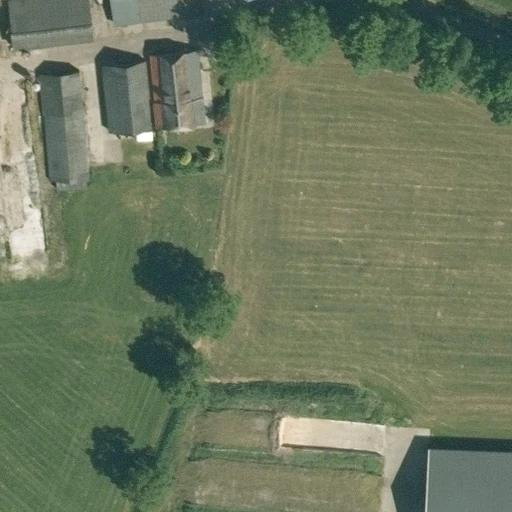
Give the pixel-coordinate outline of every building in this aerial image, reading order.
[(14,47),(91,37),(86,0),(12,0),(9,0),(14,47)] [(204,13),(202,0),(111,0),(115,24),(204,13)] [(157,127),(206,122),(204,97),(203,97),(198,49),(151,54),(156,101),(155,101),(157,127)] [(109,132),(152,128),(146,60),(103,65),(109,132)] [(50,181),(89,177),(80,70),(41,74),(50,181)] [(122,159),(122,133),(106,133),(106,158),(122,159)] [(45,215),(17,216),(18,235),(46,234),(45,215)] [(511,511),(511,452),(428,449),(425,511),(511,511)]
